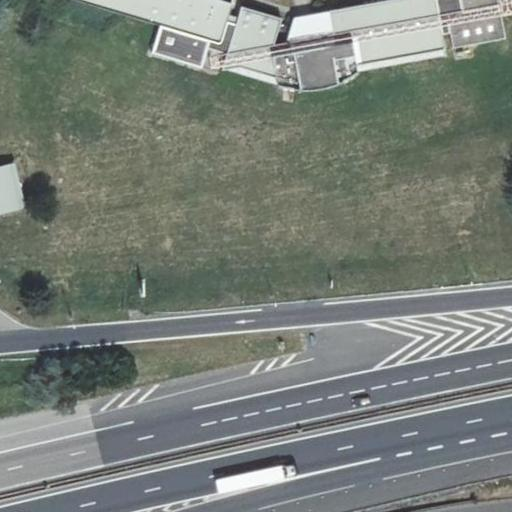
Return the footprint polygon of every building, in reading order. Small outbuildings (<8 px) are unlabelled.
[(74,0),(160,25),(210,40),(219,42),(220,37),(226,19),(231,3),(221,0),(74,0)] [(437,14),(434,0),(384,0),(292,17),(283,41),(274,44),(281,18),(240,5),(235,21),(230,40),(221,69),(238,66),(274,78),(276,86),(297,90),(310,90),(326,88),(334,85),(348,79),(357,73),(356,64),(443,49),(439,26),(437,14)] [(511,0),(458,0),(461,9),(446,12),(448,24),(509,12),(509,2),(511,1),(511,0)] [(448,24),(446,12),(437,14),(439,26),(448,24)] [(501,17),(448,27),(452,48),(504,39),(501,17)] [(226,19),(220,37),(230,40),(235,21),(226,19)] [(210,40),(160,25),(151,54),(201,69),(210,40)] [(11,194),(19,192),(13,164),(0,167),(0,204),(13,201),(11,194)] [(0,210),(22,206),(19,192),(11,194),(13,201),(0,204),(0,210)]
